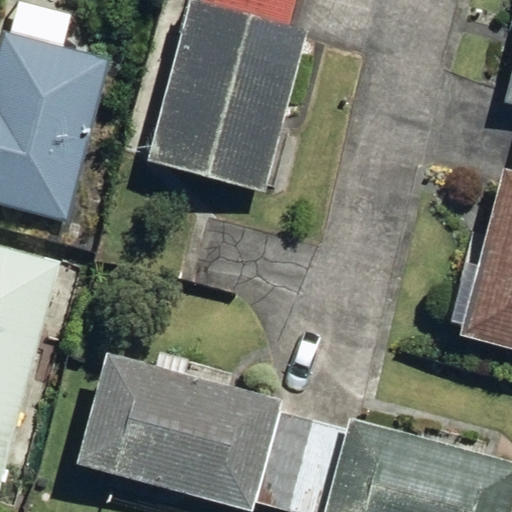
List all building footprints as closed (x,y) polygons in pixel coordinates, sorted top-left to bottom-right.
[(193,0),(192,8),(186,6),(144,169),(260,200),(302,36),(283,31),(290,0),(193,0)] [(0,217),(59,233),(104,64),(0,37),(0,217)] [(511,111),(511,66),(501,109),(511,111)] [(511,161),(508,177),(500,176),(457,342),(511,356),(511,161)] [(0,475),(54,273),(0,258),(0,475)] [(268,511),(286,511),(309,425),(275,416),(277,407),(100,360),(71,472),(226,511),(249,511),(251,507),(268,511)] [(309,425),(286,511),(506,511),(511,491),(511,468),(346,425),(344,433),(309,425)]
